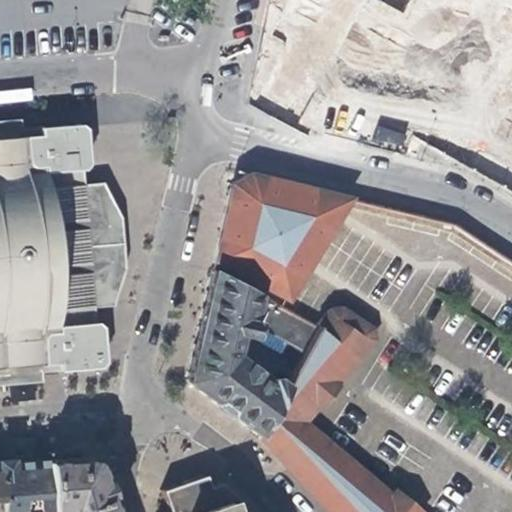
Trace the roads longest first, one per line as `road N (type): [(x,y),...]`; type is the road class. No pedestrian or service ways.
road 1 (residential): [(511,232),(460,198),(231,143),(200,127)]
road 2 (residential): [(122,409),(200,127)]
road 3 (residential): [(282,511),(223,444),(122,409)]
road 4 (residential): [(0,82),(141,69),(191,89)]
